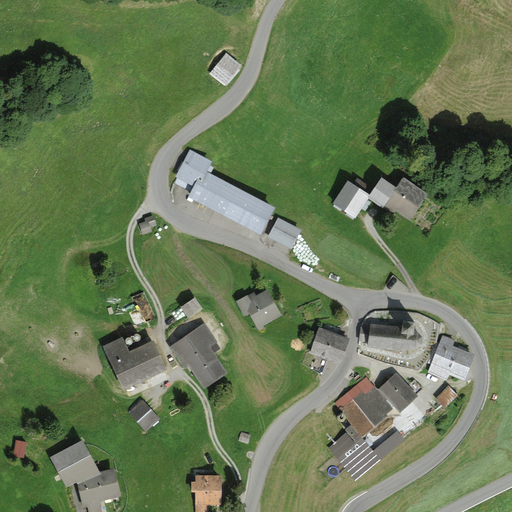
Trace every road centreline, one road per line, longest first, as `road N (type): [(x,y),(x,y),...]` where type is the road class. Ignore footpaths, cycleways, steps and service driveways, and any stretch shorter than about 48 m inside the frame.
road 1 (unclassified): [(276,0),(247,81),(164,158),(161,198),(176,218),(355,301)]
road 2 (residential): [(355,301),(402,299),(443,311),(469,334),(481,372),(453,439),(352,511)]
road 3 (track): [(248,509),(205,402),(163,345),(159,309),(129,248),(132,223),(161,198)]
road 4 (residential): [(247,511),(265,450),(343,366),(355,301)]
